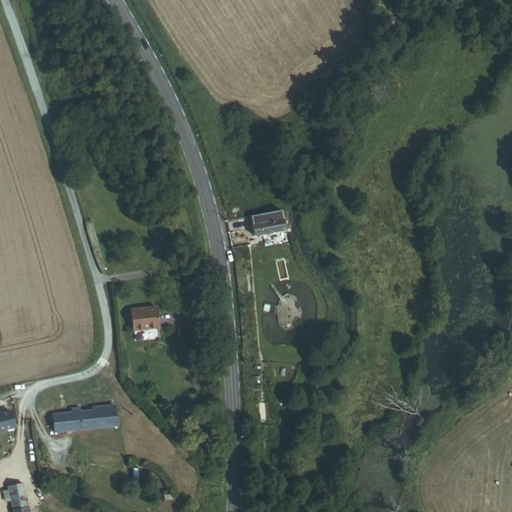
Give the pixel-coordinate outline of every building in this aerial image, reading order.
[(253,237),(281,232),(277,211),(231,220),(234,233),(251,230),(253,237)] [(235,240),(253,237),(251,230),(234,233),(235,240)] [(132,329),(156,326),(154,306),(130,310),(132,329)] [(57,436),(117,428),(114,406),(101,408),(101,411),(80,414),(78,409),(70,410),(71,414),(54,417),(53,411),(45,413),(48,431),(56,430),(57,436)] [(0,430),(17,427),(14,412),(0,414),(0,430)] [(16,511),(33,511),(32,502),(15,504),(16,511)]
